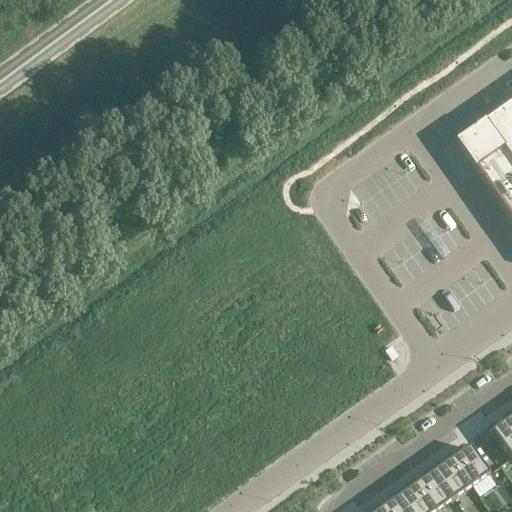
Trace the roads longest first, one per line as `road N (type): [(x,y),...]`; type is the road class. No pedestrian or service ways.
road 1 (unclassified): [(438,370),(334,223),(326,189),(511,56)]
road 2 (unclassified): [(438,370),(235,511)]
road 3 (residential): [(511,379),(329,511)]
road 4 (secondary): [(0,78),(109,0)]
